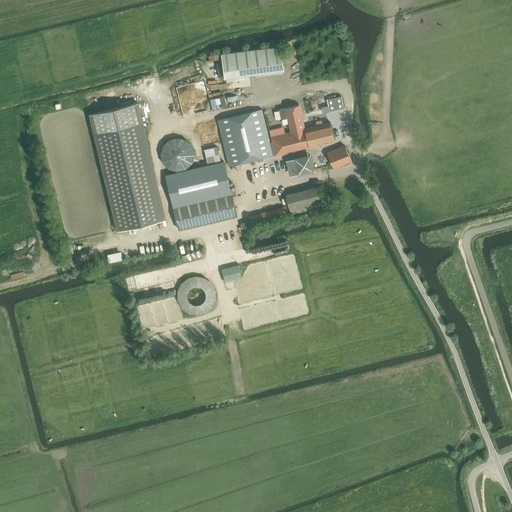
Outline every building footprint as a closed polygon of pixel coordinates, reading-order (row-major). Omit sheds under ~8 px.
[(221,54),(224,78),(284,70),(281,46),(221,54)] [(212,108),(227,107),(226,96),(211,97),(212,108)] [(327,99),(329,112),(344,108),(341,96),(327,99)] [(138,103),(89,115),(117,231),(166,219),(138,103)] [(291,132),(271,136),(272,141),(275,155),(335,141),(330,122),(322,124),(321,120),(316,121),(317,125),(305,128),(299,105),(279,110),(281,120),(287,118),(291,132)] [(275,155),(272,141),(270,142),(262,109),(218,120),(229,166),(275,155)] [(327,152),(334,168),(351,161),(344,145),(327,152)] [(204,150),(207,164),(220,161),(217,147),(204,150)] [(294,158),(298,174),(313,170),(310,155),(294,158)] [(237,216),(224,161),(166,175),(179,230),(237,216)] [(322,206),(316,186),(285,194),(291,214),(322,206)] [(251,216),(253,224),(289,214),(287,206),(251,216)] [(239,266),(223,269),(226,283),(242,280),(239,266)] [(219,298),(207,272),(175,286),(189,317),(215,306),(213,301),(219,298)] [(223,317),(190,325),(194,341),(227,334),(223,317)] [(190,328),(149,335),(152,352),(193,345),(190,328)]
